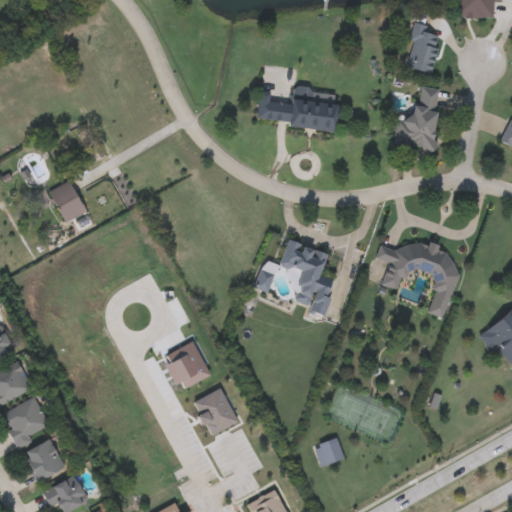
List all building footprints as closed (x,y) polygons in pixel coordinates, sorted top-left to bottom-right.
[(453,15),(454,0),(499,0),(499,1),(492,0),(490,19),(453,15)] [(431,73),(404,68),(413,22),(423,24),(422,32),(439,35),(431,73)] [(438,111),(431,151),(391,143),(395,120),(410,123),(417,85),(437,89),(433,110),(438,111)] [(309,101),(337,104),(334,130),(255,121),(258,95),(289,99),(291,86),(311,88),(309,101)] [(511,145),(499,140),(510,114),(511,114),(511,145)] [(47,191),(68,180),(84,211),(64,222),(47,191)] [(320,316),(304,310),(306,306),(291,300),(302,271),(279,263),(287,240),(327,253),(319,276),(332,281),(320,316)] [(457,274),(439,320),(423,314),(436,278),(406,266),(397,290),(378,283),(387,261),(374,256),(379,244),(393,250),(405,244),(418,242),(443,250),(451,261),(457,274)] [(276,267),(263,291),(251,284),(265,260),(276,267)] [(511,369),(492,345),(489,348),(477,333),(511,304),(511,369)] [(0,363),(0,364),(9,359),(5,352),(9,350),(0,333),(0,363)] [(0,367),(16,361),(28,390),(0,401),(0,367)] [(30,440),(16,447),(0,414),(0,411),(32,396),(46,425),(27,434),(30,440)] [(22,450),(48,437),(63,466),(38,480),(22,450)] [(85,502),(62,511),(57,501),(47,505),(40,489),(74,475),(85,502)] [(155,511),(175,502),(180,511),(155,511)]
